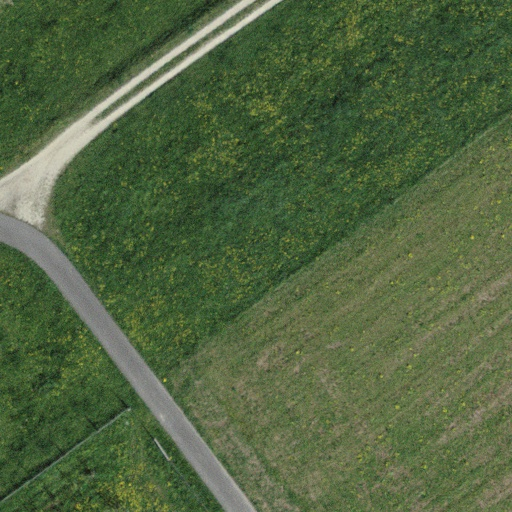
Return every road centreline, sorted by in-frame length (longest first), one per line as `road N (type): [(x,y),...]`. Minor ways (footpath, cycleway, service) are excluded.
road 1 (track): [(0,213),(226,511)]
road 2 (track): [(0,190),(266,0)]
